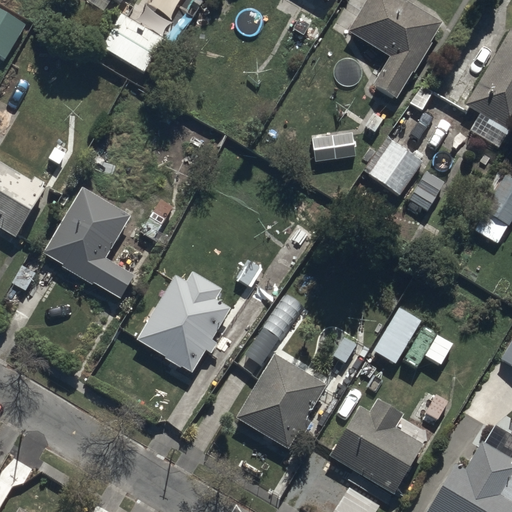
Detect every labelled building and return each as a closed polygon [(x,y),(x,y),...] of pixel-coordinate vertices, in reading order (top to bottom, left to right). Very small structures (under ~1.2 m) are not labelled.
[(102,0),(123,14),(132,0),(102,0)] [(308,0),(331,13),(338,0),(308,0)] [(445,37),(385,0),(377,0),(351,44),(395,71),(377,100),(399,113),(445,37)] [(24,33),(0,17),(0,64),(3,66),(24,33)] [(313,24),(300,17),(282,50),(300,59),(308,45),(303,43),(313,24)] [(122,26),(103,60),(148,84),(167,51),(122,26)] [(511,140),(511,37),(509,36),(465,114),(481,122),(472,138),(503,156),(511,140)] [(421,168),(388,146),(365,181),(422,220),(444,187),(419,171),(421,168)] [(29,190),(0,172),(0,237),(14,246),(43,198),(40,196),(43,191),(32,184),(29,190)] [(496,250),(511,223),(511,188),(496,179),(478,210),(485,214),(473,236),(496,250)] [(129,225),(81,196),(41,263),(119,310),(134,284),(104,266),(129,225)] [(185,291),(173,284),(133,349),(191,385),(206,360),(208,362),(215,351),(211,348),(229,318),(215,309),(221,298),(192,280),(185,291)] [(421,328),(399,314),(373,356),(395,370),(421,328)] [(511,340),(498,365),(511,372),(511,340)] [(326,393),(271,361),(233,426),(287,458),(298,438),(304,441),(311,429),(307,426),(326,393)] [(459,395),(437,381),(428,395),(434,399),(430,406),(423,402),(414,416),(434,428),(447,406),(451,409),(459,395)] [(356,416),(329,463),(395,502),(424,452),(395,435),(403,422),(374,406),(366,421),(356,416)] [(453,471),(428,511),(511,511),(511,443),(494,433),(467,479),(453,471)]
